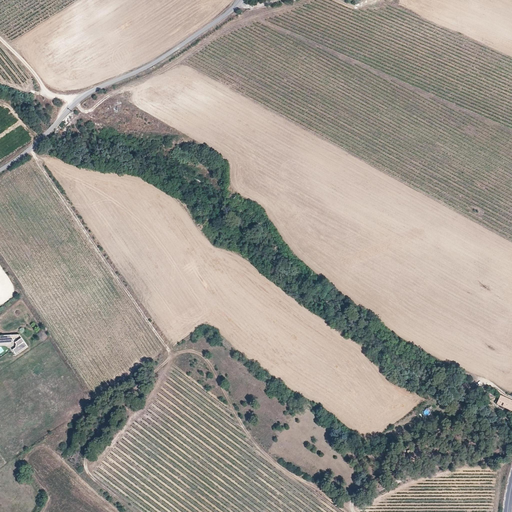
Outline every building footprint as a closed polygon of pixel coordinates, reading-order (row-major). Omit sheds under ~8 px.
[(0,342),(1,341),(3,343),(6,341),(7,343),(10,341),(12,343),(14,341),(10,335),(0,334),(0,342)] [(22,338),(15,342),(17,344),(16,347),(13,349),(16,354),(27,345),(22,338)] [(511,399),(500,395),(496,404),(511,410),(511,399)] [(410,452),(414,462),(425,458),(429,456),(426,451),(423,452),(421,447),(410,452)] [(379,480),(376,483),(378,486),(386,480),(383,476),(379,479),(379,480)]
